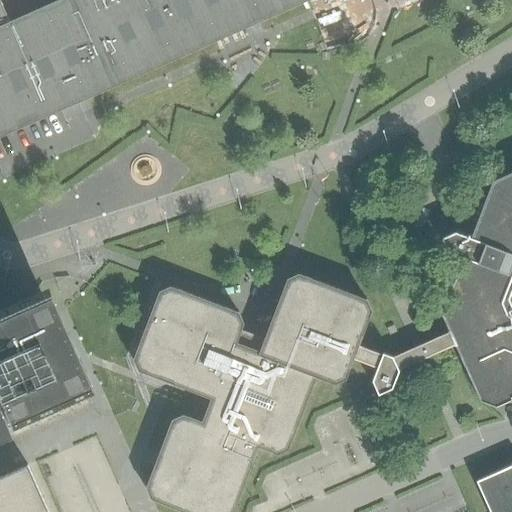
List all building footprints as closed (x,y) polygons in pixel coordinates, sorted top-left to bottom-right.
[(0,0),(0,136),(77,102),(307,0),(0,0)] [(140,339),(132,360),(137,371),(159,379),(159,378),(211,398),(202,422),(182,415),(172,420),(146,487),(150,499),(185,511),(232,511),(258,447),(269,452),(277,455),(288,450),(291,442),(315,376),(335,383),(346,378),(353,358),(376,367),(371,381),(377,394),(378,394),(392,388),(398,370),(418,362),(427,358),(454,346),(466,373),(467,374),(468,374),(480,401),(496,407),(510,401),(511,399),(511,398),(511,170),(490,180),(471,229),(468,236),(453,231),(439,237),(446,252),(461,258),(439,314),(447,331),(421,342),(412,346),(411,346),(390,355),(380,352),(357,344),(370,310),(366,299),(298,274),(287,278),(259,350),(236,342),(243,323),(238,312),(170,286),(159,291),(141,338),(140,338),(140,339)] [(398,207),(390,188),(380,192),(389,211),(398,207)] [(0,511),(48,511),(26,462),(0,473),(0,442),(12,437),(7,427),(17,422),(96,387),(52,290),(39,296),(0,312),(0,511)] [(511,511),(511,464),(475,481),(489,511),(511,511)]
